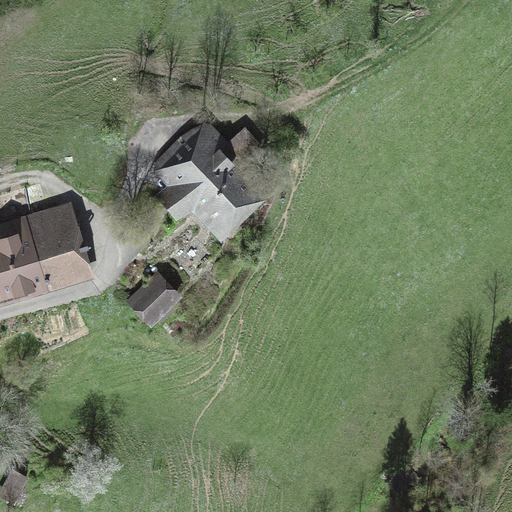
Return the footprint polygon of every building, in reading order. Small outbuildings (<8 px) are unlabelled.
[(198,197),(224,224),(265,184),(246,164),(264,147),(247,129),(229,148),(209,129),(202,137),(196,131),(184,138),(162,160),(187,186),(169,203),(180,214),(198,197)] [(19,191),(0,197),(0,213),(2,220),(27,212),(19,191)] [(0,297),(86,270),(66,210),(0,231),(0,297)] [(129,295),(152,316),(175,292),(152,271),(129,295)] [(0,494),(10,499),(18,486),(21,488),(26,478),(13,471),(0,494)]
